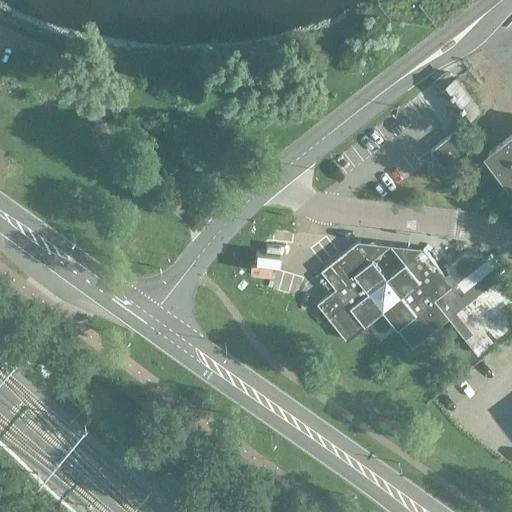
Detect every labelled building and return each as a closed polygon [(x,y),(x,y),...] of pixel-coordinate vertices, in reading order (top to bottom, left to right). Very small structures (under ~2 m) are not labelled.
[(456,79),(456,78),(454,79),(453,80),(447,72),(436,80),(442,88),(440,90),(462,120),(478,108),(456,79)] [(451,165),(478,144),(462,124),(431,149),(439,159),(446,169),(449,167),(451,165)] [(511,134),(488,153),(498,167),(511,184),(511,134)] [(511,319),(501,306),(511,297),(511,282),(490,254),(455,282),(453,284),(424,247),(406,262),(387,276),(373,258),(358,240),(340,254),(324,267),(321,269),(322,270),(336,287),(318,302),(347,339),(384,310),(400,330),(413,346),(449,317),(478,354),(511,326),(511,319)] [(391,243),(358,240),(369,254),(373,258),(391,243)] [(409,259),(424,247),(391,243),(406,262),(409,259)]
